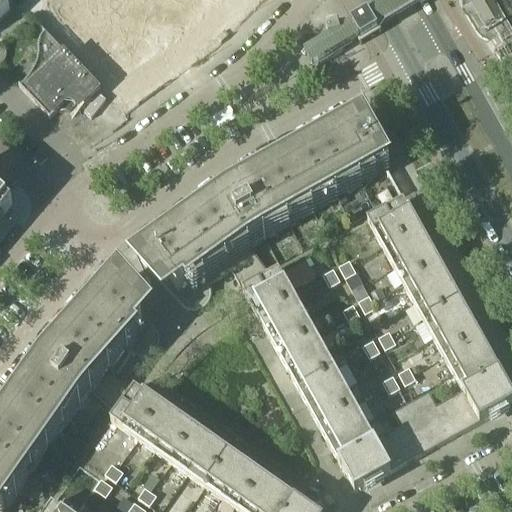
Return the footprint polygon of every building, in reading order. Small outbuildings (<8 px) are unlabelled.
[(117,80),(204,0),(53,0),(48,5),(117,80)] [(404,0),(335,43),(339,49),(342,54),(435,0),(472,0),(473,1),(473,0),(404,0)] [(468,0),(458,0),(458,3),(459,6),(459,7),(460,8),(461,10),(461,11),(471,8),(468,0)] [(495,15),(486,0),(473,0),(473,1),(485,21),(489,18),(495,15)] [(0,3),(0,22),(10,14),(0,3)] [(329,30),(326,32),(325,33),(328,42),(340,39),(338,29),(335,29),(332,29),(329,30)] [(45,35),(44,36),(42,38),(40,40),(39,43),(38,45),(37,48),(37,51),(36,53),(36,56),(37,59),(36,63),(35,67),(33,70),(32,74),(30,77),(28,80),(25,83),(23,86),(20,89),(19,88),(18,89),(49,122),(62,109),(71,119),(70,119),(71,120),(100,93),(45,35)] [(315,62),(318,68),(342,54),(339,49),(335,43),(312,57),(315,62)] [(137,260),(181,309),(183,310),(185,312),(188,313),(191,314),(193,314),(196,314),(199,313),(202,312),(204,310),(206,309),(208,306),(209,304),(210,301),(210,298),(210,296),(210,293),(209,290),(207,288),(231,275),(239,289),(266,275),(249,251),(265,242),(264,242),(386,174),(357,124),(342,133),(344,137),(331,145),(326,148),(323,143),(293,159),(296,164),(278,174),(275,170),(245,186),(248,191),(239,196),(237,191),(230,195),(221,201),(214,205),(218,210),(210,215),(207,211),(178,231),(182,235),(165,247),(161,243),(137,260)] [(0,224),(12,210),(0,199),(0,224)] [(459,306),(439,270),(403,205),(367,225),(423,326),(459,306)] [(291,289),(320,277),(313,261),(285,273),(291,289)] [(338,272),(342,278),(352,272),(349,266),(338,272)] [(352,272),(342,278),(345,284),(355,278),(352,272)] [(322,280),(325,287),(336,281),(332,274),(322,280)] [(334,375),(314,340),(278,275),(242,295),(298,395),(334,375)] [(336,281),(325,287),(329,293),(339,287),(336,281)] [(115,379),(131,357),(132,358),(135,359),(137,360),(140,361),(143,360),(145,360),(147,360),(149,359),(151,358),(153,356),(154,355),(155,353),(156,352),(157,350),(158,348),(158,346),(158,344),(158,342),(158,340),(157,338),(156,336),(155,334),(154,333),(111,284),(91,306),(95,310),(81,326),(77,322),(54,347),(58,351),(52,358),(48,355),(36,369),(31,375),(36,378),(30,386),(26,383),(6,411),(11,415),(0,429),(0,511),(4,511),(79,408),(79,409),(90,395),(111,413),(129,388),(115,379)] [(367,299),(368,301),(372,308),(384,301),(379,292),(367,299)] [(358,307),(361,314),(372,308),(368,301),(358,307)] [(511,401),(505,389),(479,342),(459,306),(423,326),(462,396),(436,411),(428,398),(410,408),(434,452),(511,408),(511,401)] [(364,320),(373,315),(375,314),(372,308),(361,314),(364,320)] [(342,316),(345,323),(356,317),(352,310),(342,316)] [(380,326),(373,315),(364,320),(371,331),(380,326)] [(356,317),(345,323),(348,329),(359,323),(356,317)] [(377,343),(381,349),(392,343),(388,337),(377,343)] [(392,343),(381,349),(384,355),(395,349),(392,343)] [(361,352),(365,358),(376,352),(372,346),(361,352)] [(376,352),(365,358),(368,364),(379,358),(376,352)] [(397,379),(401,385),(412,379),(408,373),(397,379)] [(373,446),(354,411),(334,375),(298,395),(354,496),(363,491),(434,452),(410,408),(392,418),(399,431),(373,446)] [(412,379),(401,385),(404,391),(415,385),(412,379)] [(381,388),(385,394),(396,388),(392,382),(381,388)] [(396,388),(385,394),(388,400),(399,394),(396,388)] [(228,458),(194,434),(134,392),(110,425),(204,492),(228,458)] [(304,511),(228,458),(204,492),(232,511),(304,511)] [(104,479),(110,484),(117,474),(111,469),(104,479)] [(117,474),(110,484),(116,488),(123,478),(117,474)] [(100,484),(93,494),(99,499),(106,489),(100,484)] [(106,489),(99,499),(105,503),(112,493),(106,489)] [(137,503),(143,507),(150,497),(144,493),(137,503)] [(93,494),(85,507),(91,511),(99,499),(93,494)] [(150,497),(143,507),(149,511),(156,501),(150,497)]
